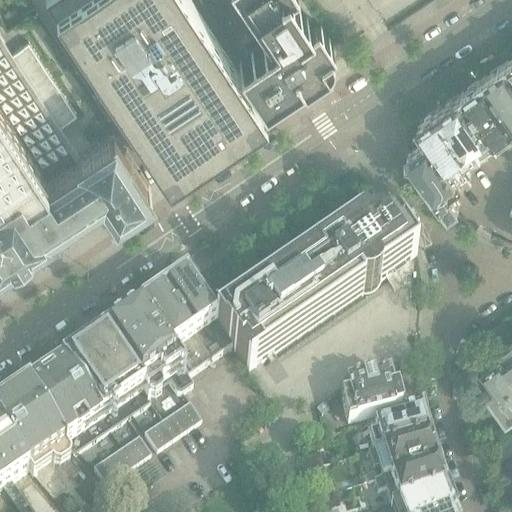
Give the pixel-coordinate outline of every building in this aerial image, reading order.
[(262,108),(190,0),(49,0),(167,177),(203,153),(264,112),(262,108)] [(0,260),(49,228),(47,224),(100,190),(114,211),(150,188),(112,130),(86,147),(81,139),(95,130),(98,127),(25,17),(24,16),(7,28),(1,32),(0,30),(0,260)] [(511,66),(508,61),(500,66),(492,71),(492,72),(485,76),(511,116),(511,66)] [(511,137),(511,116),(485,76),(477,82),(476,82),(469,87),(469,88),(463,92),(499,146),(511,137)] [(499,146),(463,92),(455,98),(454,97),(447,103),(441,107),(474,157),(478,163),(488,156),(487,154),(499,146)] [(474,157),(441,107),(434,112),(426,117),(419,122),(429,136),(463,186),(465,185),(467,189),(471,186),(466,179),(471,175),(463,165),(474,157)] [(463,186),(429,136),(412,148),(412,158),(413,158),(421,170),(426,178),(427,177),(437,192),(451,211),(460,204),(453,193),(463,186)] [(375,292),(378,288),(380,284),(410,263),(416,258),(383,209),(214,324),(234,353),(248,373),(254,369),(362,296),(366,296),(370,295),(375,292)] [(234,353),(214,324),(186,284),(164,299),(211,368),(234,353)] [(211,368),(164,299),(140,316),(174,361),(189,383),(211,368)] [(174,361),(140,316),(139,316),(107,338),(146,394),(149,392),(153,393),(158,389),(159,385),(167,381),(175,392),(180,394),(191,387),(189,383),(174,361)] [(154,406),(146,394),(107,338),(62,369),(107,432),(110,435),(154,406)] [(511,341),(502,349),(501,353),(483,366),(498,388),(492,393),(493,395),(492,397),(495,402),(498,402),(508,418),(511,415),(511,341)] [(72,456),(107,432),(62,369),(27,394),(72,456)] [(401,411),(396,392),(393,393),(389,379),(393,378),(393,376),(373,381),(373,379),(345,386),(348,395),(340,397),(347,426),(401,411)] [(72,456),(27,394),(0,411),(0,429),(30,471),(37,480),(72,456)] [(189,406),(175,417),(179,422),(193,412),(189,406)] [(193,412),(179,422),(183,428),(197,418),(193,412)] [(427,439),(423,422),(421,413),(403,418),(403,417),(365,428),(373,454),(373,455),(427,439)] [(175,417),(167,422),(179,439),(186,434),(183,428),(179,422),(175,417)] [(197,418),(183,428),(186,434),(201,424),(197,418)] [(167,422),(159,427),(163,433),(167,439),(171,444),(179,439),(167,422)] [(159,427),(145,437),(149,443),(163,433),(159,427)] [(30,471),(0,429),(0,491),(1,491),(11,484),(30,471)] [(163,433),(149,443),(153,449),(167,439),(163,433)] [(167,439),(153,449),(157,454),(171,444),(167,439)] [(435,463),(431,453),(427,439),(373,455),(373,454),(367,456),(373,472),(378,471),(381,480),(375,482),(372,483),(373,484),(435,463)] [(138,440),(124,451),(128,457),(143,446),(138,440)] [(143,446),(128,457),(132,463),(147,452),(143,446)] [(124,451),(116,456),(129,474),(136,469),(132,463),(128,457),(124,451)] [(147,452),(132,463),(136,469),(151,458),(147,452)] [(322,469),(318,455),(306,459),(310,472),(322,469)] [(116,456),(109,461),(113,467),(118,473),(121,479),(129,474),(116,456)] [(348,466),(365,461),(363,457),(347,462),(348,466)] [(109,461),(94,472),(98,478),(113,467),(109,461)] [(443,488),(435,463),(373,484),(376,494),(386,491),(391,508),(443,488)] [(113,467),(98,478),(102,484),(118,473),(113,467)] [(118,473),(102,484),(107,490),(121,479),(118,473)] [(375,482),(373,476),(361,481),(363,486),(368,485),(372,483),(375,482)] [(30,511),(11,484),(1,491),(15,511),(30,511)] [(327,500),(323,485),(309,489),(314,505),(327,500)] [(451,511),(448,503),(443,488),(391,508),(392,511),(451,511)]
